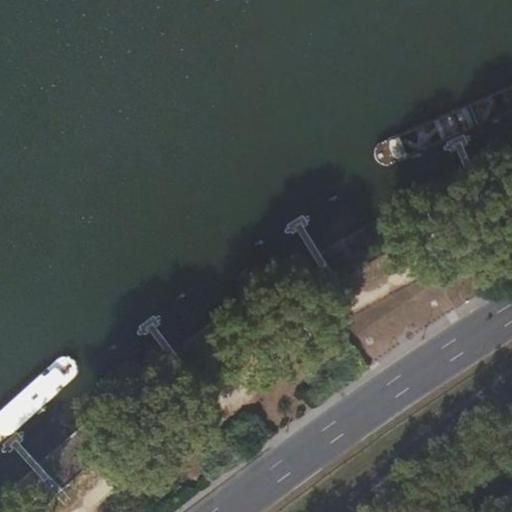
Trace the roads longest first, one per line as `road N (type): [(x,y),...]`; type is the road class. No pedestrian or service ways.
road 1 (primary): [(511,306),(212,511)]
road 2 (primary): [(347,511),(511,392)]
